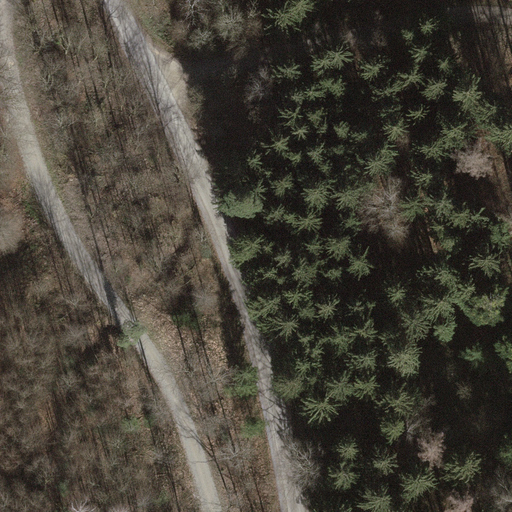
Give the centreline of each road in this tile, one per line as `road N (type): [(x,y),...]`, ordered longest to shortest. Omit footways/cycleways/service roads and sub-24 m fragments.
road 1 (track): [(3,0),(18,101),(52,200),(170,388),(214,511)]
road 2 (unclassified): [(116,0),(235,255),(263,343),(298,511)]
road 3 (track): [(158,83),(411,23),(511,18)]
